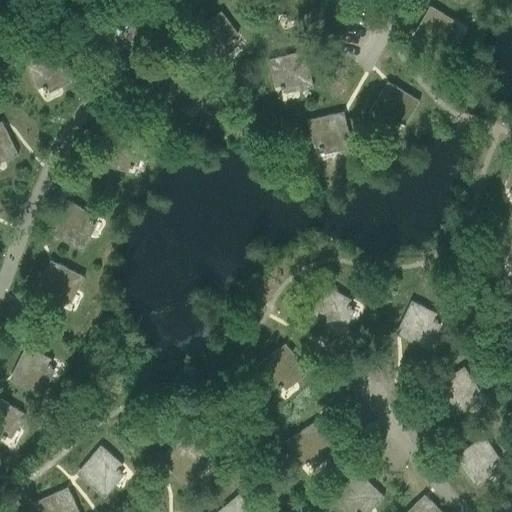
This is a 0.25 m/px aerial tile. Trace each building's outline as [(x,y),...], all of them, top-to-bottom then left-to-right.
[(273,0),(274,3),(279,1),(283,18),(300,14),(301,19),(316,15),(312,0),(273,0)] [(430,6),(415,32),(419,35),(420,38),(418,43),(444,57),(451,44),(447,41),(455,27),(441,18),(443,14),(430,6)] [(200,38),(196,41),(215,64),(227,55),(223,51),(237,41),(226,27),(231,24),(221,12),(198,30),(201,34),(200,38)] [(54,55),(51,51),(25,64),(32,78),(37,76),(44,91),(59,83),(61,88),(75,81),(62,55),(57,56),(54,55)] [(302,60),(298,58),(297,53),(268,60),(272,75),(277,74),(281,90),(297,86),(298,91),(313,88),(306,59),(302,60)] [(177,69),(157,92),(169,102),(173,98),(185,109),(196,96),(200,99),(210,88),(188,68),(185,72),(180,72),(177,69)] [(384,88),(368,114),(381,122),(384,117),(398,126),(407,112),(412,114),(420,101),(394,86),(392,90),(388,91),(384,88)] [(336,114),(307,121),(311,136),(316,134),(320,151),(336,147),(337,152),(352,148),(345,120),(341,121),(337,119),(336,114)] [(1,131),(0,130),(0,158),(2,157),(4,162),(18,155),(5,129),(1,131)] [(100,166),(115,170),(117,165),(133,169),(137,153),(142,154),(146,139),(117,131),(116,136),(113,138),(108,137),(100,166)] [(81,208),(68,201),(53,227),(58,229),(59,233),(57,237),(83,251),(90,238),(85,235),(93,221),(79,213),(81,208)] [(47,267),(34,293),(48,301),(50,296),(65,304),(73,289),(77,291),(84,277),(58,264),(56,268),(52,269),(47,267)] [(317,319),(315,323),(341,337),(349,323),(344,321),(352,306),(337,298),(340,293),(326,286),(312,312),(316,315),(317,319)] [(411,301),(398,328),(403,330),(404,334),(402,338),(429,351),(435,337),(431,335),(438,320),(423,312),(425,308),(411,301)] [(26,346),(13,373),(17,375),(18,379),(16,383),(43,396),(50,382),(45,380),(52,365),(37,358),(40,353),(26,346)] [(256,367),(265,379),(270,376),(280,389),(293,379),(296,383),(309,373),(290,350),(286,353),(282,352),(279,349),(256,367)] [(464,367),(439,383),(442,387),(441,391),(437,394),(454,419),(467,410),(464,406),(478,396),(468,382),(472,379),(464,367)] [(0,436),(5,440),(14,425),(18,428),(26,415),(1,399),(0,400),(0,436)] [(312,430),(309,426),(285,443),(293,455),(298,452),(307,466),(321,457),(324,461),(337,452),(320,428),(316,431),(312,430)] [(169,461),(165,464),(185,486),(196,476),(193,473),(206,462),(195,449),(199,446),(189,434),(166,453),(169,456),(169,461)] [(462,461),(458,464),(475,488),(487,479),(484,475),(498,465),(489,451),(493,448),(484,436),(460,453),(462,457),(462,461)] [(100,445),(81,468),(85,471),(85,475),(82,479),(105,498),(115,486),(111,483),(122,470),(109,459),(112,455),(100,445)] [(352,477),(331,498),(342,509),(346,505),(353,511),(362,511),(370,505),(373,508),(384,497),(363,477),(360,480),(356,480),(352,477)] [(61,491),(34,503),(37,511),(78,511),(71,494),(67,496),(63,495),(61,491)] [(239,494),(217,511),(247,511),(245,509),(249,506),(239,494)] [(423,504),(419,500),(407,511),(441,511),(430,500),(427,504),(423,504)]
